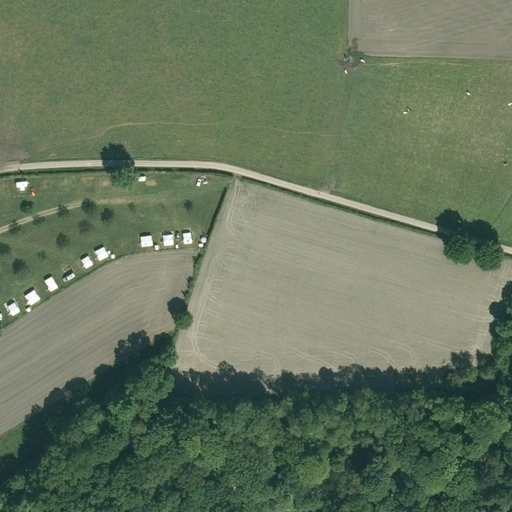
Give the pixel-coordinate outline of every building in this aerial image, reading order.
[(111,182),(119,181),(117,171),(109,173),(111,182)] [(71,175),(71,186),(79,186),(79,175),(71,175)] [(197,226),(187,226),(188,242),(198,242),(197,226)] [(179,243),(178,229),(170,229),(170,243),(179,243)] [(129,248),(137,247),(136,236),(127,237),(129,248)] [(106,244),(111,255),(119,252),(114,241),(106,244)] [(96,249),(87,253),(91,263),(100,259),(96,249)] [(58,277),(51,280),(55,288),(62,285),(58,277)] [(20,313),(28,309),(22,300),(15,304),(20,313)] [(457,393),(473,394),(472,398),(478,398),(479,394),(480,386),(458,385),(457,393)]
